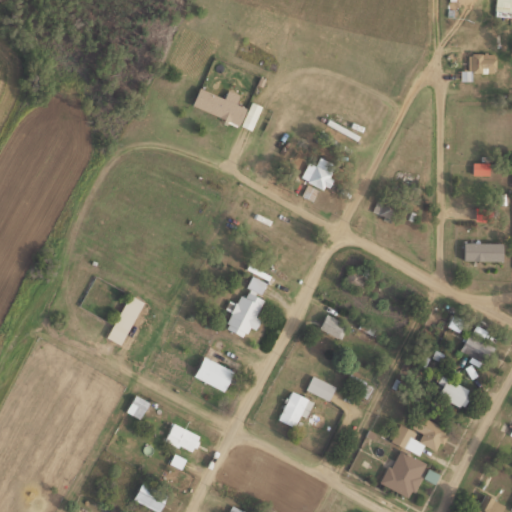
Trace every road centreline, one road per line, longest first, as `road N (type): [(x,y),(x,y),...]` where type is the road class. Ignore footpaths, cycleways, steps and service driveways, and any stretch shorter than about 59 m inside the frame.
road 1 (residential): [(191,511),(417,87),(435,68)]
road 2 (residential): [(137,143),(165,143),(225,166),(511,321)]
road 3 (track): [(0,383),(42,331),(66,251),(107,165),(137,143)]
road 4 (residential): [(441,283),(444,93),(435,68)]
road 5 (track): [(233,429),(42,331)]
road 6 (residential): [(385,511),(233,429)]
road 7 (residential): [(442,511),(511,381)]
